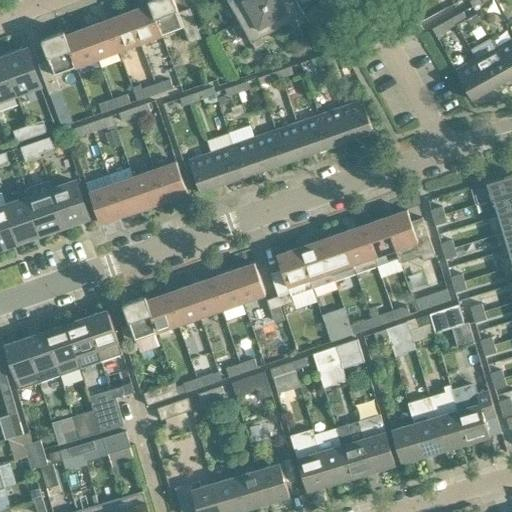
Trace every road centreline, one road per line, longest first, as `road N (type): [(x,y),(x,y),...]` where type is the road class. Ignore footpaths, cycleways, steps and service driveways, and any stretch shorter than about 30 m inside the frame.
road 1 (residential): [(0,302),(446,148)]
road 2 (residential): [(446,148),(365,0)]
road 3 (residential): [(392,511),(511,475)]
